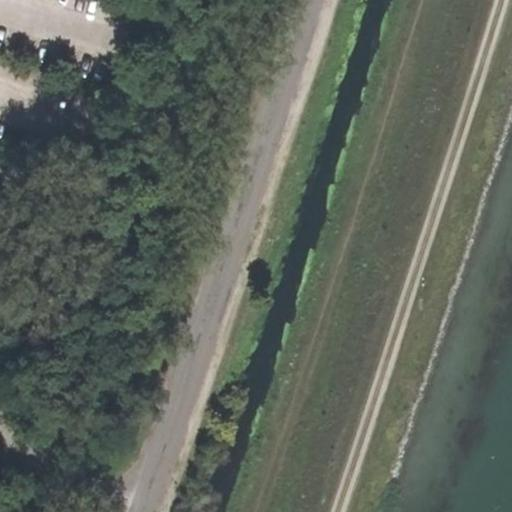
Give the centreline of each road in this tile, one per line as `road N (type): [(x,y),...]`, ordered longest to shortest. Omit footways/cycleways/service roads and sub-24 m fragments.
road 1 (track): [(500,0),(327,511)]
road 2 (track): [(423,0),(260,511)]
